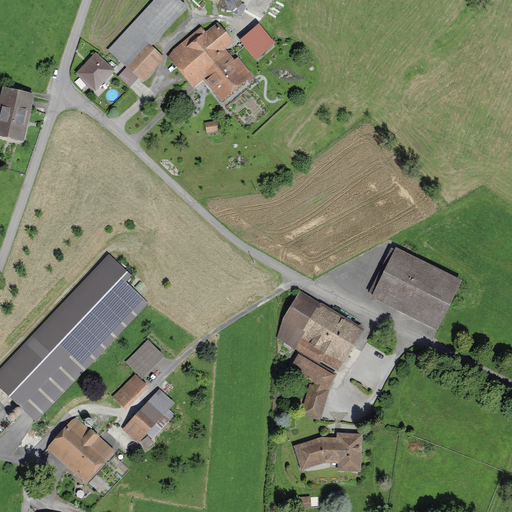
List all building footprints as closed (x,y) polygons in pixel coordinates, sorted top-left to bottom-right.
[(158,0),(112,51),(129,67),(148,47),(184,8),(174,0),(158,0)] [(209,0),(217,2),(219,8),(222,11),(226,12),(230,12),(234,11),(237,9),(239,6),(240,0),(209,0)] [(234,71),(218,52),(231,42),(219,28),(210,35),(208,34),(205,36),(200,31),(170,55),(194,84),(207,74),(224,95),(249,75),(241,65),(234,71)] [(272,45),(261,31),(246,44),(257,57),(272,45)] [(159,57),(148,47),(129,67),(140,77),(159,57)] [(96,56),(79,74),(95,89),(117,66),(112,61),(107,66),(96,56)] [(0,105),(0,132),(19,137),(28,98),(7,93),(4,106),(0,105)] [(207,124),(208,131),(221,130),(220,122),(207,124)] [(397,251),(375,296),(436,327),(459,282),(397,251)] [(0,388),(35,421),(147,303),(125,282),(130,276),(109,256),(0,371),(0,388)] [(340,361),(357,333),(299,297),(285,320),(279,339),(313,359),(315,356),(338,370),(342,362),(340,361)] [(147,343),(127,362),(141,377),(161,358),(147,343)] [(327,392),(325,391),(335,375),(298,352),(290,366),(315,381),(312,387),(311,387),(303,413),(319,418),(327,392)] [(124,405),(132,400),(146,386),(137,377),(116,397),(124,405)] [(126,428),(139,441),(172,405),(158,392),(126,428)] [(52,444),(86,475),(109,450),(75,418),(52,444)] [(92,425),(93,423),(91,419),(89,418),(85,420),(84,423),(86,426),(89,427),(92,425)] [(341,461),(340,468),(358,469),(360,437),(340,436),(339,441),(322,440),(297,448),(303,467),(324,460),(341,461)] [(301,498),(301,508),(310,508),(309,497),(301,498)]
